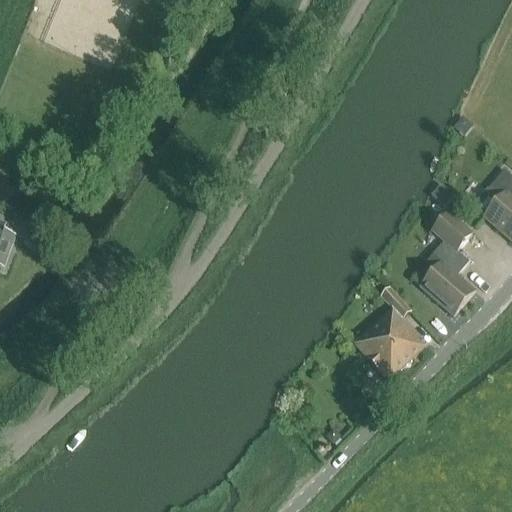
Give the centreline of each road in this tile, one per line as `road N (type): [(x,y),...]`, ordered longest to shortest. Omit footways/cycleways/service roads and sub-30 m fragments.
road 1 (unclassified): [(0,475),(132,355),(209,265),(370,0)]
road 2 (unclassified): [(297,511),(511,289)]
